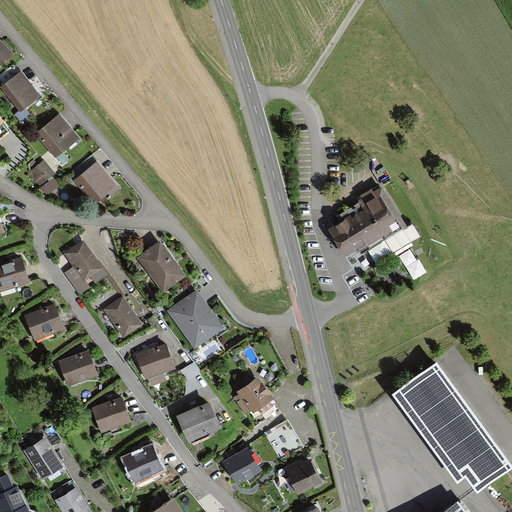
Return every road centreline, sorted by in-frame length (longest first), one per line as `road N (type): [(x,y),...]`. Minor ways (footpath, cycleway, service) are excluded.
road 1 (residential): [(236,511),(193,468),(46,260),(41,207)]
road 2 (tertiary): [(219,0),(305,312)]
road 3 (residential): [(160,211),(0,18)]
road 4 (tertiary): [(305,312),(355,511)]
road 5 (residential): [(305,312),(258,320),(237,309),(160,211)]
road 6 (unknown): [(486,511),(355,433)]
road 7 (residential): [(160,211),(148,222),(41,207)]
